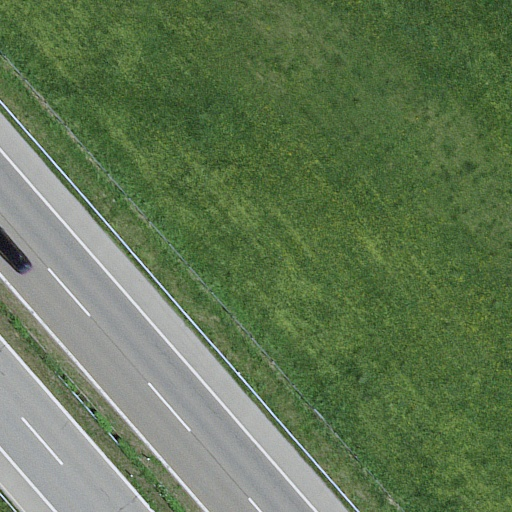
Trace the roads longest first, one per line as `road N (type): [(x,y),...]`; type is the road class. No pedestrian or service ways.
road 1 (motorway): [(264,511),(0,209)]
road 2 (motorway): [(0,381),(113,511)]
